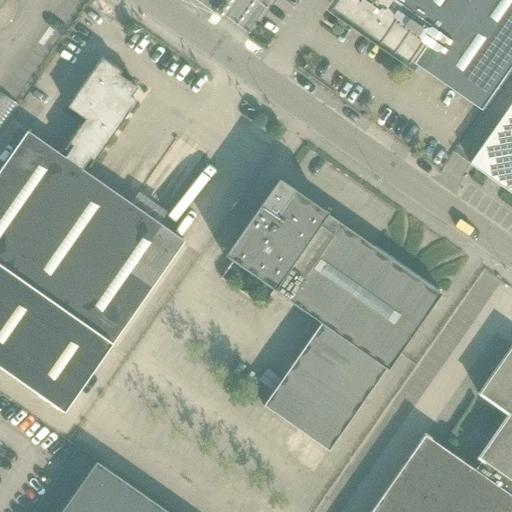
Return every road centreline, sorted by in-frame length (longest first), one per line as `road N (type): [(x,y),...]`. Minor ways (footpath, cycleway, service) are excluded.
road 1 (unclassified): [(511,254),(148,0)]
road 2 (unknown): [(316,473),(482,233)]
road 3 (unknown): [(300,106),(138,345)]
road 4 (unknown): [(138,345),(108,392),(115,415),(248,511)]
road 5 (unknown): [(138,345),(316,473)]
road 6 (unknown): [(303,10),(451,117)]
road 7 (unknown): [(428,196),(511,72)]
